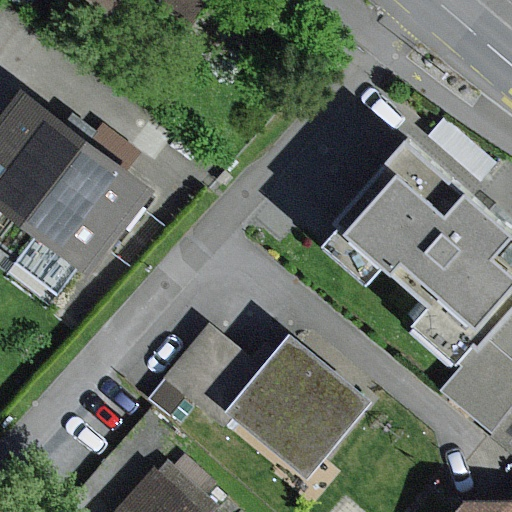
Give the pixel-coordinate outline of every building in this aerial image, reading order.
[(116,0),(77,0),(100,19),(116,0)] [(222,0),(150,0),(199,34),(222,0)] [(153,184),(29,87),(0,123),(0,197),(88,267),(153,184)] [(511,221),(415,134),(318,241),(472,379),(511,334),(511,221)] [(220,323),(182,369),(311,475),(379,392),(301,328),(271,365),(220,323)] [(193,511),(145,468),(104,511),(193,511)] [(462,504),(456,511),(511,511),(511,500),(507,506),(462,504)]
